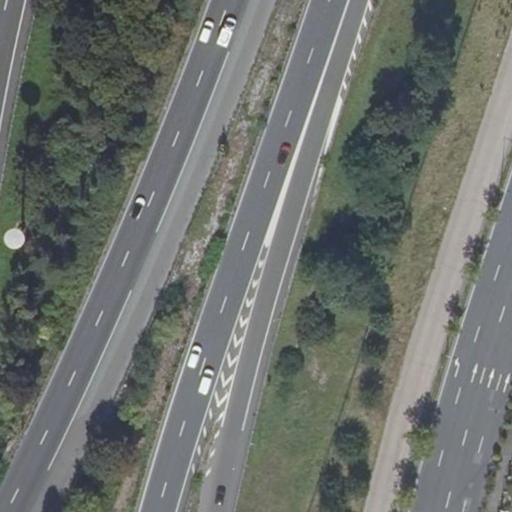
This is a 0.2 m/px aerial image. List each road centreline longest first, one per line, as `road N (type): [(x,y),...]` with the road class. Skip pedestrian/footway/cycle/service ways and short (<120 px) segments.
road 1 (motorway): [(11,511),(99,326),(231,0)]
road 2 (motorway): [(158,511),(329,0)]
road 3 (motorway): [(216,511),(336,0)]
road 4 (unclassified): [(445,511),(511,286)]
